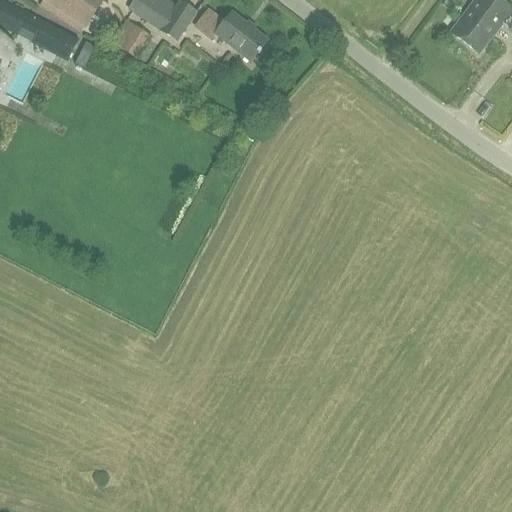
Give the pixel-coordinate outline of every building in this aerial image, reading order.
[(84,27),(44,0),(39,7),(79,33),(84,27)] [(102,0),(43,0),(44,0),(84,27),(85,27),(102,0)] [(132,0),(126,10),(176,43),(197,12),(178,0),(177,0),(174,6),(164,0),(132,0)] [(497,0),(476,0),(451,34),(478,55),(501,24),(511,32),(511,33),(511,10),(497,0)] [(0,28),(16,38),(27,18),(6,5),(0,14),(0,28)] [(216,36),(250,63),(257,54),(259,56),(261,53),(259,52),(266,43),(232,16),(227,23),(208,8),(193,28),(210,42),(215,35),(216,36)] [(126,49),(147,59),(161,33),(140,23),(126,49)] [(34,48),(65,66),(77,45),(45,28),(34,48)] [(83,70),(94,48),(85,43),(73,65),(83,70)]
